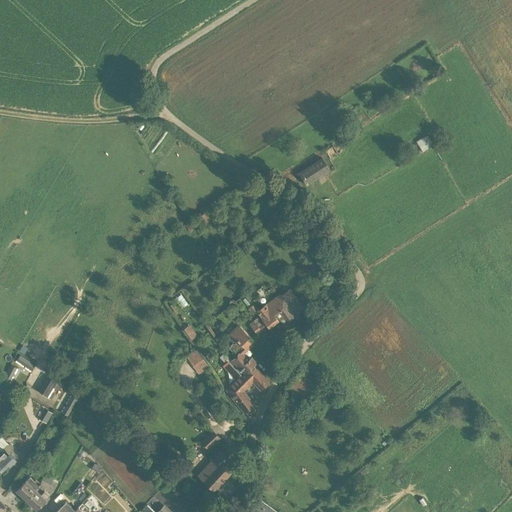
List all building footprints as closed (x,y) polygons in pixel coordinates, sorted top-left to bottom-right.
[(429,134),(417,139),(423,150),(434,145),(429,134)] [(307,185),(330,170),(322,158),(299,173),(307,185)] [(207,211),(201,214),(207,223),(212,220),(207,211)] [(313,254),(323,246),(315,236),(305,244),(313,254)] [(308,287),(301,292),(306,298),(313,293),(308,287)] [(254,313),(256,311),(260,316),(250,323),(254,328),(258,334),(268,327),(277,338),(293,326),(289,321),(301,311),(307,320),(306,320),(312,327),(318,322),(317,321),(331,308),(326,303),(317,310),(312,314),(309,310),(310,309),(311,309),(311,308),(311,307),(311,305),(313,304),(310,301),(308,302),(303,306),(289,288),(281,295),(267,305),(266,303),(258,310),(253,303),(249,307),(254,313)] [(183,293),(178,295),(183,306),(188,303),(183,293)] [(191,340),(196,337),(188,325),(183,328),(191,340)] [(254,377),(253,379),(262,388),(269,382),(253,365),(257,362),(251,356),(248,360),(241,353),(246,348),(247,349),(255,341),(241,326),(229,337),(234,342),(229,347),(236,355),(231,360),(245,373),(247,371),(254,377)] [(284,348),(292,339),(288,335),(279,344),(284,348)] [(201,373),(209,367),(196,350),(188,355),(201,373)] [(20,355),(17,361),(34,367),(36,361),(20,355)] [(241,391),(253,379),(254,377),(247,371),(245,373),(231,360),(227,364),(236,374),(233,378),(236,381),(228,389),(236,401),(245,412),(249,417),(254,413),(255,410),(252,406),(253,406),(241,391)] [(9,385),(13,376),(7,372),(2,381),(9,385)] [(301,399),(315,384),(303,374),(290,388),(301,399)] [(47,397),(57,381),(47,375),(37,391),(47,397)] [(70,393),(64,412),(71,415),(78,396),(70,393)] [(208,448),(219,438),(213,432),(202,442),(208,448)] [(9,464),(15,459),(14,459),(17,455),(12,451),(13,449),(13,447),(12,445),(11,444),(8,443),(6,444),(0,450),(0,468),(1,470),(8,463),(9,464)] [(214,490),(230,471),(229,470),(234,464),(220,452),(198,476),(214,490)] [(101,468),(94,464),(91,469),(97,473),(101,468)] [(55,478),(48,474),(45,479),(52,483),(55,478)] [(26,499),(36,490),(35,489),(39,486),(29,477),(26,480),(17,490),(26,499)] [(36,490),(26,499),(36,509),(45,499),(49,495),(44,491),(41,494),(36,490)] [(254,511),(276,511),(257,498),(250,509),(254,511)]
